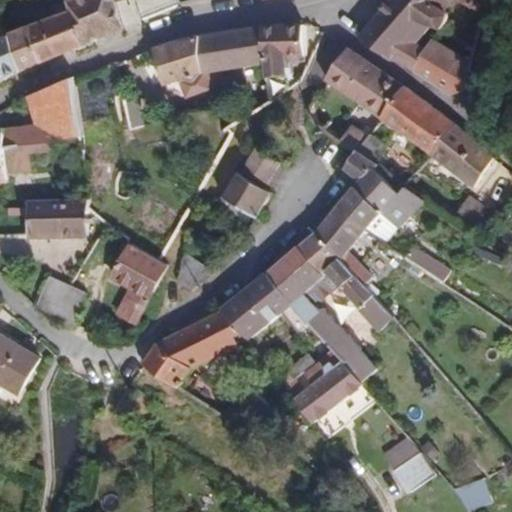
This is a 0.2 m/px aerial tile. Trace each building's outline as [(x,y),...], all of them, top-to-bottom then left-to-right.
[(125,28),(117,3),(116,0),(69,0),(70,1),(73,11),(85,46),(125,28)] [(136,0),(141,21),(182,5),(180,0),(136,0)] [(393,0),(360,38),(366,41),(365,43),(385,56),(386,55),(391,60),(392,58),(414,70),(413,73),(449,96),(464,92),(469,74),(472,64),(445,46),(432,39),(423,53),(412,45),(415,40),(418,42),(431,26),(441,30),(443,27),(447,21),(448,15),(446,12),(445,11),(452,0),(455,0),(486,15),(489,0),(393,0)] [(73,11),(70,1),(53,7),(57,17),(73,11)] [(22,71),(85,46),(73,11),(57,17),(33,26),(11,34),(10,34),(11,37),(22,71)] [(0,81),(22,71),(11,37),(6,39),(0,25),(0,81)] [(305,25),(264,28),(267,63),(269,78),(289,74),(288,56),(305,55),(306,54),(305,25)] [(267,63),(264,28),(202,35),(156,49),(167,87),(182,82),(189,97),(216,87),(214,83),(224,81),(221,75),(212,76),(211,72),(219,71),(267,63)] [(348,49),(326,80),(382,118),(404,86),(348,49)] [(294,73),(293,61),(306,59),(305,55),(288,56),(289,74),(294,73)] [(78,103),(76,78),(31,96),(38,124),(7,129),(0,130),(0,183),(10,182),(10,172),(9,162),(29,160),(28,144),(33,144),(85,137),(78,103)] [(456,125),(404,86),(382,118),(432,156),(456,125)] [(139,98),(123,102),(130,131),(147,126),(139,98)] [(352,125),(340,143),(355,155),(358,150),(368,137),(352,125)] [(494,157),(456,125),(432,156),(475,188),(494,157)] [(385,145),(370,135),(368,137),(358,150),(374,161),(385,145)] [(34,169),(33,144),(28,144),(29,160),(9,162),(10,172),(34,169)] [(258,149),(242,174),(266,188),(282,162),(258,149)] [(375,168),(379,163),(374,161),(358,150),(355,155),(346,169),(362,181),(342,205),(369,231),(387,244),(400,229),(425,201),(406,188),(405,187),(400,193),(375,168)] [(266,188),(242,174),(241,173),(225,198),(234,204),(243,209),(259,218),(274,193),(266,188)] [(477,235),(492,216),(468,198),(455,219),(464,226),(477,235)] [(91,210),(92,199),(31,200),(29,238),(91,236),(91,212),(91,210)] [(240,213),(243,209),(234,204),(230,209),(238,214),(240,213)] [(350,250),(369,231),(342,205),(319,233),(342,259),(350,250)] [(511,248),(511,232),(505,227),(497,238),(511,248)] [(366,284),(357,275),(342,259),(319,233),(318,234),(301,247),(269,273),(296,305),(312,324),(313,325),(335,349),(345,361),(348,364),(350,363),(367,381),(379,369),(362,350),(363,349),(324,309),(321,312),(317,307),(327,299),(339,286),(341,288),(343,287),(362,308),(360,311),(378,330),(394,314),(376,295),(366,284)] [(137,324),(170,265),(162,261),(134,244),(115,278),(133,289),(131,294),(138,297),(126,319),(137,324)] [(413,248),(407,258),(446,283),(453,271),(423,252),(422,254),(413,248)] [(375,276),(350,250),(342,259),(357,275),(366,284),(375,276)] [(216,272),(188,253),(183,260),(182,272),(180,282),(193,291),(202,284),(209,281),(212,278),(216,272)] [(296,305),(269,273),(244,294),(223,311),(249,342),(285,314),(302,337),(312,324),(296,305)] [(72,285),(51,276),(36,308),(58,317),(72,285)] [(76,325),(89,293),(72,285),(58,317),(76,325)] [(126,319),(138,297),(131,294),(119,315),(126,319)] [(249,342),(223,311),(159,342),(144,363),(178,389),(192,370),(249,342)] [(394,314),(378,330),(380,332),(396,317),(394,314)] [(0,382),(21,396),(43,359),(0,332),(0,382)] [(286,386),(314,365),(305,355),(278,377),(286,386)] [(348,364),(345,361),(337,368),(333,362),(327,367),(322,362),(306,374),(314,386),(306,392),(297,399),(296,400),(314,424),(364,386),(365,385),(364,383),(348,364)] [(350,363),(348,364),(364,383),(367,381),(350,363)] [(306,392),(296,379),(286,386),(297,399),(306,392)] [(259,421),(274,408),(256,389),(224,416),(246,431),(248,432),(259,421)] [(256,438),(266,428),(259,421),(248,432),(256,438)] [(423,452),(410,437),(386,454),(397,470),(412,493),(438,475),(423,452)] [(439,454),(429,444),(422,450),(433,460),(439,454)] [(511,482),(511,465),(499,472),(506,486),(511,482)] [(493,500),(483,479),(457,490),(466,501),(472,511),(493,500)]
